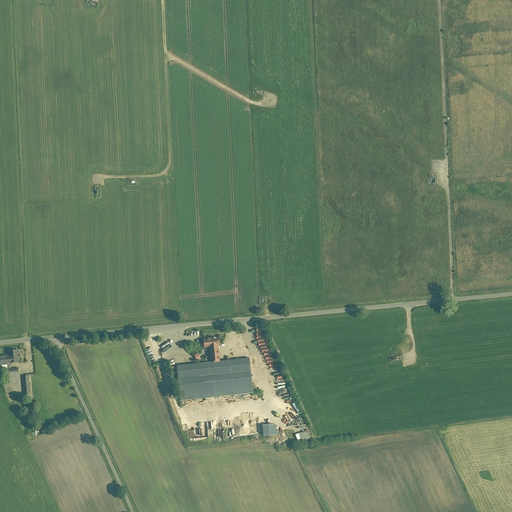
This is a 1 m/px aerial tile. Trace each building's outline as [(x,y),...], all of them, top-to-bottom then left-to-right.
[(208,350),(209,364),(218,363),(217,345),(220,345),(220,339),(202,340),(202,350),(208,350)] [(160,354),(169,347),(167,345),(158,352),(160,354)] [(19,362),(18,348),(5,348),(6,356),(3,356),(2,353),(0,353),(0,364),(4,364),(6,383),(19,382),(17,366),(10,367),(10,362),(19,362)] [(218,363),(209,364),(175,368),(178,395),(178,403),(252,396),(248,360),(218,363)] [(299,414),(294,403),(291,405),(290,403),(288,404),(294,416),(299,414)] [(33,421),(39,419),(36,412),(30,414),(33,421)] [(274,424),(261,425),(261,435),(275,435),(274,424)] [(295,434),(297,442),(309,438),(307,430),(295,434)]
